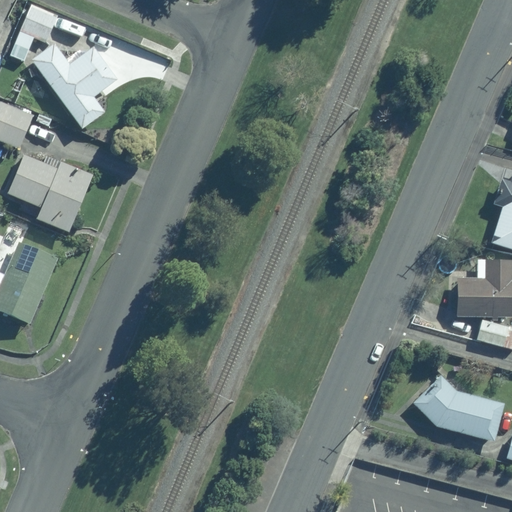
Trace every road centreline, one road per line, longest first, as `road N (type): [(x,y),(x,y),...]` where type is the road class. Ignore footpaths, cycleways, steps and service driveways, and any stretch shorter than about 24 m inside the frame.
road 1 (unclassified): [(511,8),(294,511)]
road 2 (residential): [(69,424),(229,42)]
